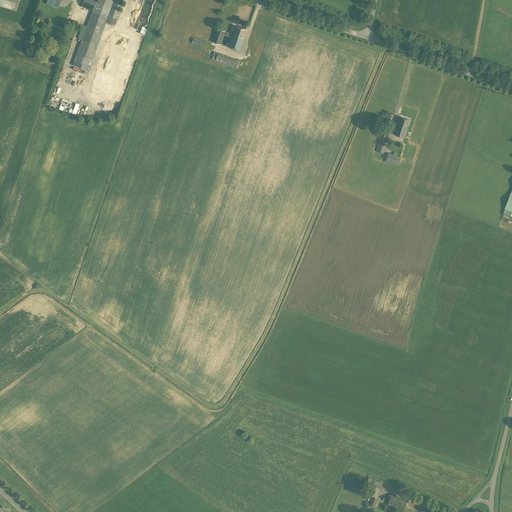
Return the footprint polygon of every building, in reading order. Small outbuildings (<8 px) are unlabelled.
[(113,0),(97,0),(97,2),(92,0),(83,0),(81,6),(92,10),(86,26),(82,24),(80,30),(84,31),(72,65),(88,70),(113,0)] [(113,0),(106,22),(114,25),(122,0),(113,0)] [(7,18),(19,22),(20,18),(9,14),(7,18)] [(232,37),(230,42),(227,41),(225,45),(240,51),(244,39),(243,39),(246,29),(236,26),(234,34),(217,28),(213,41),(221,44),(224,35),(232,37)] [(112,33),(90,93),(115,102),(136,42),(112,33)] [(192,43),(202,47),(205,41),(194,37),(192,43)] [(211,59),(234,67),(237,59),(214,51),(211,59)] [(400,117),(398,124),(397,124),(393,134),(405,138),(408,128),(407,127),(409,120),(400,117)] [(376,151),(383,153),(387,133),(380,132),(376,151)] [(385,162),(398,165),(401,157),(399,156),(396,155),(397,153),(393,152),(393,154),(388,153),(385,162)] [(373,485),(380,488),(382,483),(374,480),(372,485),(373,485)] [(346,489),(360,494),(361,492),(364,493),(366,488),(349,482),(346,489)] [(391,494),(391,495),(389,494),(388,497),(390,498),(388,503),(387,505),(396,508),(396,507),(403,510),(406,501),(399,499),(400,498),(391,494)] [(369,504),(375,507),(378,499),(372,497),(369,504)]
